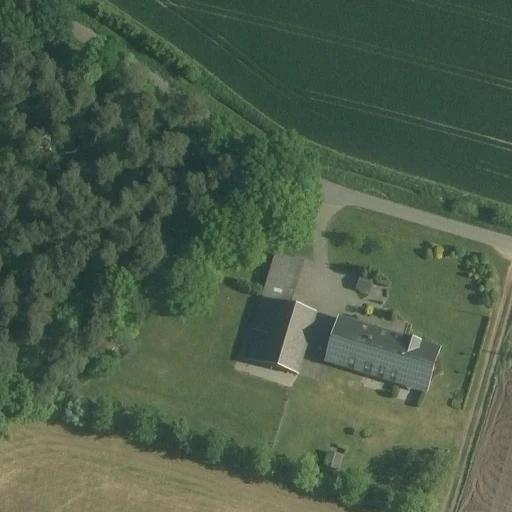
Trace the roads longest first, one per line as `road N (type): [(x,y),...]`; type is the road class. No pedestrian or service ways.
road 1 (unclassified): [(19,0),(291,173),(511,246)]
road 2 (track): [(511,283),(442,511)]
